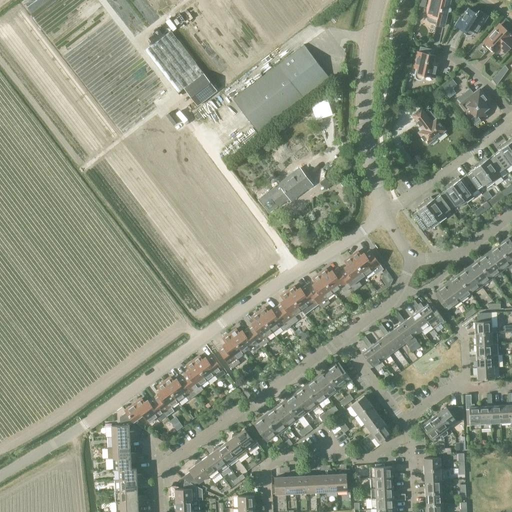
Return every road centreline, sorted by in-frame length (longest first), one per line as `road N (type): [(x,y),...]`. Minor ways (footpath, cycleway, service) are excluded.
road 1 (residential): [(83,425),(383,214)]
road 2 (residential): [(160,511),(165,462),(342,340)]
road 3 (residential): [(383,214),(364,120),(380,0)]
road 4 (unknown): [(301,270),(172,99)]
road 5 (residential): [(266,511),(265,466),(275,457),(372,456),(408,429)]
road 6 (residential): [(383,214),(511,119)]
